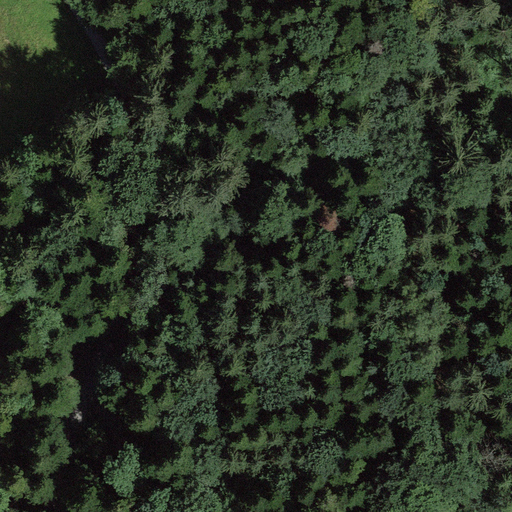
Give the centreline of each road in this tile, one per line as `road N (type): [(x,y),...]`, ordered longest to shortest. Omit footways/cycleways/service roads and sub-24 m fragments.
road 1 (track): [(42,0),(88,80),(117,165),(122,248),(91,353),(70,473),(48,511)]
road 2 (track): [(171,511),(80,417)]
